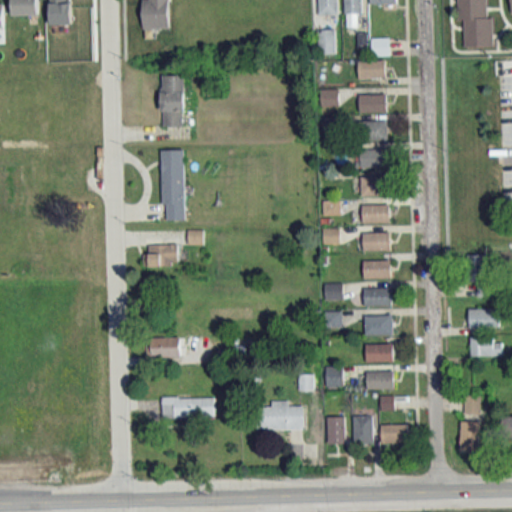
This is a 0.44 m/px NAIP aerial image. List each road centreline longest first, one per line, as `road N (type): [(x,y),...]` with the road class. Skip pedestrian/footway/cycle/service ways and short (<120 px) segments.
road 1 (tertiary): [(0,504),(511,492)]
road 2 (residential): [(118,502),(104,0)]
road 3 (residential): [(433,494),(423,0)]
